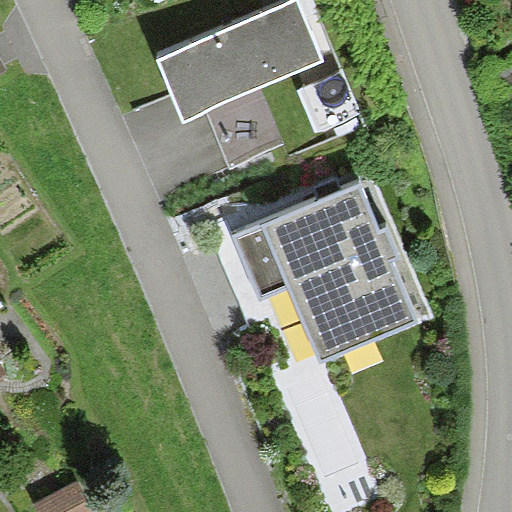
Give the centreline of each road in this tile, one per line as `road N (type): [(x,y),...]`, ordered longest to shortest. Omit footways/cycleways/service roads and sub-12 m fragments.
road 1 (residential): [(47,0),(137,187),(257,511)]
road 2 (tertiary): [(511,354),(492,235),(422,0)]
road 3 (tertiary): [(504,511),(511,386)]
